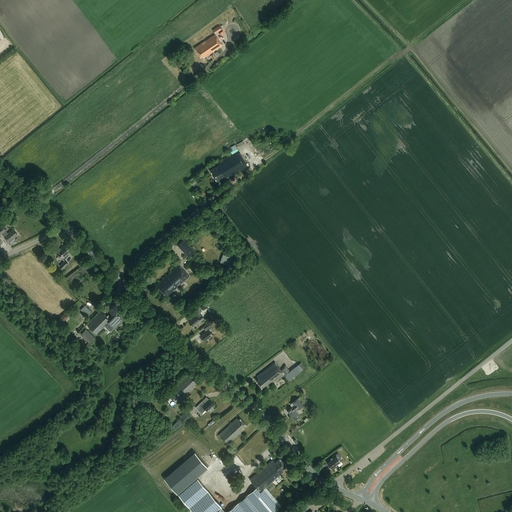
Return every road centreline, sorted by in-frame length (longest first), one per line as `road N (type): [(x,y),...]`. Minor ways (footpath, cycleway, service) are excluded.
road 1 (tertiary): [(336,489),(65,228)]
road 2 (trunk): [(511,394),(476,398),(436,418),(359,498)]
road 3 (trunk): [(369,503),(445,423),(480,411),(511,420)]
road 4 (track): [(169,98),(37,203)]
road 5 (unclassified): [(461,380),(336,489)]
road 6 (track): [(115,277),(242,179)]
